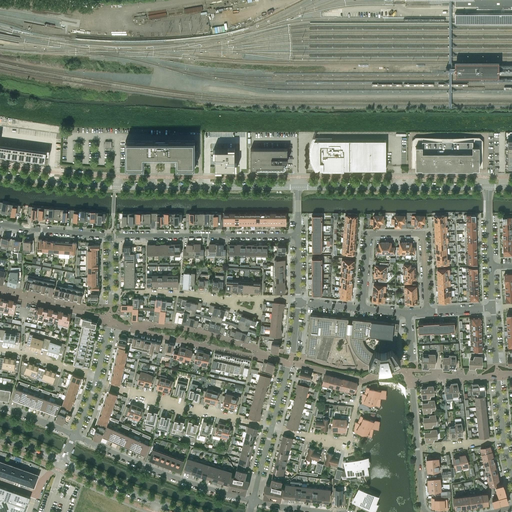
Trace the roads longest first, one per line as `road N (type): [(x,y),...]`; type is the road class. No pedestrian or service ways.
road 1 (tertiary): [(0,175),(110,186),(298,187)]
road 2 (residential): [(427,311),(419,233),(369,234),(362,307)]
road 3 (residential): [(252,500),(73,434)]
road 4 (tertiary): [(298,187),(488,187)]
road 5 (residential): [(298,235),(111,235)]
road 6 (residential): [(271,427),(96,378)]
road 7 (residential): [(268,358),(196,330),(132,329)]
road 8 (residential): [(132,329),(268,358)]
road 9 (tertiary): [(186,511),(62,461)]
road 10 (residential): [(355,404),(344,447),(271,427)]
